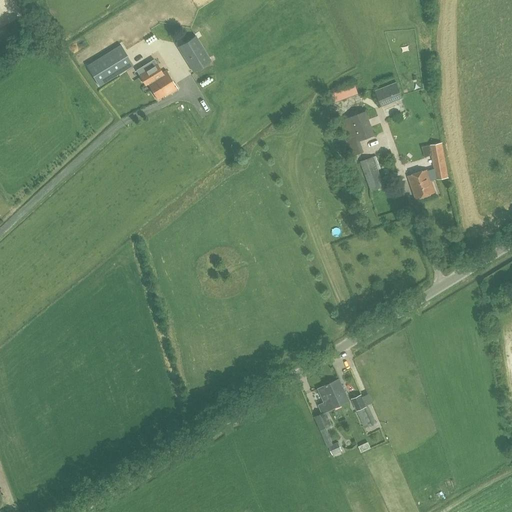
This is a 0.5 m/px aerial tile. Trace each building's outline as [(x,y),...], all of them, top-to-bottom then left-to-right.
[(193,72),(211,61),(196,36),(178,47),(193,72)] [(121,44),(87,65),(99,86),(133,65),(121,44)] [(163,73),(157,64),(154,58),(136,70),(139,75),(145,85),(148,84),(158,100),(165,95),(165,96),(178,89),(166,70),(163,73)] [(384,98),(399,92),(394,82),(379,88),(384,98)] [(334,103),(358,94),(355,85),(331,94),(334,103)] [(404,91),(383,99),(385,105),(406,97),(404,91)] [(352,156),(364,152),(360,141),(375,136),(366,111),(339,121),(349,145),(352,156)] [(449,177),(442,143),(430,145),(434,169),(427,170),(409,177),(416,198),(435,192),(431,180),(449,177)] [(371,190),(383,186),(377,170),(380,169),(376,157),(360,162),(371,190)] [(332,425),(327,412),(350,401),(339,379),(318,389),(324,402),(318,404),(322,413),(314,416),(320,430),(332,425)] [(368,408),(367,406),(361,393),(351,398),(357,412),(368,408)] [(368,408),(357,412),(365,428),(376,423),(369,405),(367,406),(368,408)] [(333,445),(329,446),(329,448),(333,455),(342,451),(338,442),(333,445)]
